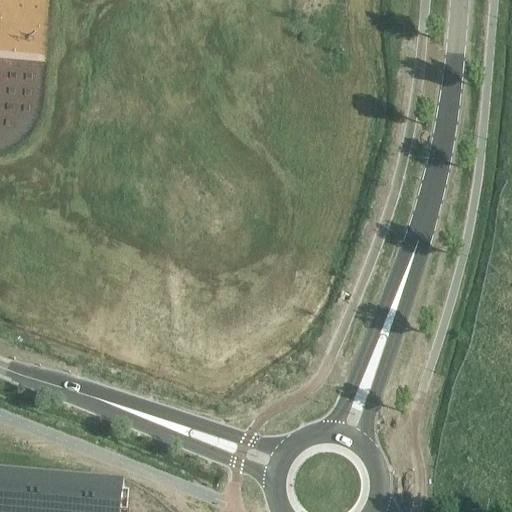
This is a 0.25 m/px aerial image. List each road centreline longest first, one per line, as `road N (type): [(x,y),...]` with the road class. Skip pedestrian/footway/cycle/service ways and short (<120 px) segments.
road 1 (tertiary): [(348,435),(444,148),(460,0)]
road 2 (unclassified): [(275,465),(0,364)]
